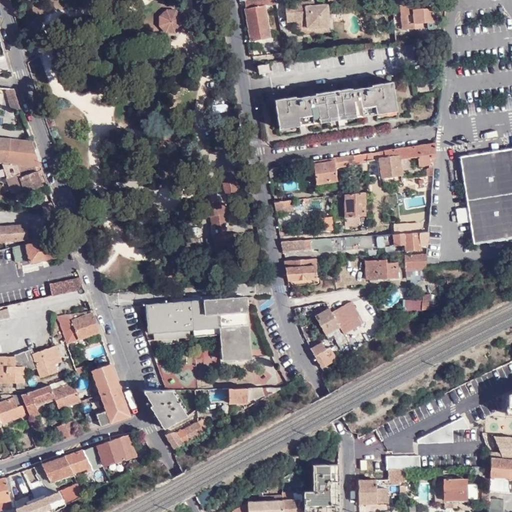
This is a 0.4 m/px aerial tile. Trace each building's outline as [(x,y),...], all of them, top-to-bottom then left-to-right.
[(263,5),(275,4),(274,0),(242,0),(250,41),(269,38),(263,5)] [(283,0),(285,21),(295,20),(296,34),(311,33),(310,28),(328,27),(326,6),(313,7),(313,1),(328,0),(283,0)] [(424,0),(399,0),(402,30),(427,28),(427,23),(434,22),(433,8),(425,8),(424,0)] [(175,11),(166,10),(160,16),(160,25),(165,31),(174,32),(181,26),(181,17),(175,11)] [(35,39),(43,18),(35,18),(30,23),(28,26),(28,33),(35,39)] [(258,66),(259,74),(267,72),(266,65),(258,66)] [(362,114),(396,110),(392,81),(371,84),(371,86),(351,89),(351,87),(315,93),(315,95),(295,98),(295,96),(275,99),(279,127),(307,122),(362,114)] [(20,108),(14,88),(6,88),(14,110),(20,108)] [(229,134),(228,130),(214,132),(217,149),(231,147),(230,139),(233,139),(232,134),(229,134)] [(40,166),(32,141),(0,138),(0,162),(16,164),(35,166),(40,166)] [(435,157),(436,143),(380,151),(381,158),(398,155),(399,155),(401,171),(411,169),(410,158),(418,157),(420,157),(420,159),(428,158),(429,158),(435,157)] [(511,148),(460,157),(473,244),(511,238),(511,148)] [(381,158),(380,151),(366,153),(367,160),(378,158),(381,158)] [(367,160),(366,153),(312,161),(315,183),(336,179),(334,166),(353,163),(353,162),(367,160)] [(398,155),(381,158),(378,158),(381,178),(401,175),(398,155)] [(429,164),(429,158),(428,158),(420,159),(420,157),(418,157),(419,166),(428,164),(429,164)] [(41,185),(35,166),(16,164),(19,174),(6,177),(11,192),(23,189),(24,191),(41,185)] [(434,175),(435,164),(429,164),(428,164),(429,169),(426,169),(427,175),(434,175)] [(284,176),(283,166),(272,168),(269,170),(269,177),(284,176)] [(238,191),(237,180),(223,183),(225,194),(227,193),(227,197),(238,195),(237,192),(238,191)] [(364,215),(365,191),(345,193),(345,217),(343,217),(344,226),(360,225),(360,216),(364,215)] [(218,224),(225,222),(229,222),(226,204),(213,206),(212,197),(202,199),(205,217),(212,216),(213,224),(218,224)] [(292,199),(273,201),(275,212),(293,210),(292,199)] [(317,232),(332,231),(330,217),(316,218),(317,232)] [(227,235),(225,222),(218,224),(220,236),(227,235)] [(0,241),(27,239),(26,224),(0,226),(0,241)] [(421,245),(429,244),(429,232),(415,232),(396,234),(354,236),(354,245),(359,245),(359,248),(406,246),(406,251),(421,250),(421,245)] [(235,234),(227,235),(220,236),(215,236),(218,258),(238,255),(237,245),(235,234)] [(354,236),(344,237),(344,245),(354,245),(354,236)] [(60,256),(56,237),(12,247),(16,264),(29,261),(30,263),(60,256)] [(344,237),(317,238),(318,247),(318,250),(344,249),(344,245),(344,237)] [(317,238),(310,239),(310,247),(318,247),(317,238)] [(310,239),(280,240),(282,249),(310,247),(310,239)] [(405,270),(428,268),(428,254),(404,255),(405,270)] [(283,260),(287,278),(317,276),(316,258),(283,260)] [(365,261),(366,279),(398,277),(398,263),(387,263),(387,259),(365,261)] [(81,283),(80,278),(0,295),(0,307),(77,290),(81,283)] [(422,309),(432,306),(432,293),(423,293),(423,298),(407,298),(408,309),(415,309),(422,309)] [(221,327),(222,335),(224,360),(251,358),(246,298),(147,305),(149,333),(153,333),(189,330),(194,329),(221,327)] [(332,313),(344,334),(364,323),(352,301),(332,313)] [(0,318),(10,316),(8,308),(0,310),(0,318)] [(340,346),(348,342),(344,334),(332,313),(329,308),(315,316),(329,341),(335,337),(340,346)] [(396,325),(417,313),(415,309),(408,309),(402,312),(393,318),(396,325)] [(99,332),(92,313),(71,321),(69,314),(57,316),(67,344),(99,332)] [(195,337),(222,335),(221,327),(194,329),(195,337)] [(189,330),(153,333),(153,340),(190,337),(189,330)] [(310,346),(322,369),(335,361),(328,351),(325,353),(319,342),(310,346)] [(15,363),(15,356),(0,356),(0,382),(16,383),(24,383),(24,373),(38,370),(41,378),(57,372),(54,364),(52,359),(60,357),(56,346),(33,354),(32,354),(33,356),(23,360),(23,361),(15,363)] [(31,351),(15,356),(15,363),(23,361),(23,360),(33,356),(32,354),(33,354),(31,351)] [(100,368),(95,370),(91,371),(105,410),(96,414),(95,411),(85,414),(87,420),(91,429),(130,416),(111,364),(100,368)] [(112,364),(111,364),(130,416),(130,415),(112,364)] [(77,392),(70,376),(48,384),(53,397),(59,409),(79,401),(77,392)] [(53,397),(48,384),(21,394),(30,416),(39,413),(35,404),(53,397)] [(264,395),(262,387),(229,388),(228,403),(247,403),(248,400),(264,395)] [(88,388),(77,392),(79,401),(81,405),(86,404),(84,399),(91,397),(88,388)] [(165,390),(142,391),(151,405),(150,406),(163,427),(187,416),(171,390),(165,390)] [(0,422),(0,423),(26,413),(21,401),(16,403),(14,397),(0,402),(0,422)] [(197,421),(203,432),(209,429),(204,418),(197,421)] [(70,437),(77,434),(71,421),(64,423),(70,437)] [(172,446),(175,448),(203,432),(197,421),(175,433),(174,432),(164,434),(169,442),(172,446)] [(61,440),(70,437),(64,423),(56,426),(61,440)] [(36,448),(41,446),(36,434),(31,435),(36,448)] [(134,456),(127,434),(118,438),(126,459),(134,456)] [(511,437),(483,434),(486,443),(511,445),(511,437)] [(112,481),(119,477),(112,464),(126,459),(118,438),(93,446),(98,456),(112,481)] [(511,445),(486,443),(491,456),(511,457),(511,445)] [(89,459),(98,456),(93,446),(64,456),(65,456),(73,473),(92,466),(89,459)] [(73,473),(65,456),(42,465),(50,480),(73,473)] [(491,465),(491,467),(490,491),(511,493),(511,489),(511,459),(492,457),(491,459),(491,465)] [(387,479),(387,463),(368,463),(368,479),(387,479)] [(335,511),(339,508),(338,465),(315,465),(316,491),(304,491),(304,511),(335,511)] [(36,468),(24,473),(31,491),(44,486),(36,468)] [(403,468),(392,469),(391,470),(391,479),(401,479),(404,479),(403,468)] [(6,477),(0,479),(0,502),(10,500),(6,477)] [(476,499),(476,484),(465,483),(465,478),(442,478),(442,498),(476,499)] [(376,479),(359,480),(359,497),(359,503),(388,501),(387,479),(376,479)] [(68,504),(86,495),(79,483),(59,490),(68,504)] [(12,511),(58,511),(65,509),(58,492),(12,510),(12,511)] [(286,494),(282,494),(282,501),(282,511),(299,511),(299,500),(286,501),(286,494)] [(489,499),(488,511),(503,511),(504,500),(489,499)] [(10,500),(0,502),(0,510),(12,507),(10,500)] [(231,511),(282,511),(282,501),(248,502),(231,511)]
